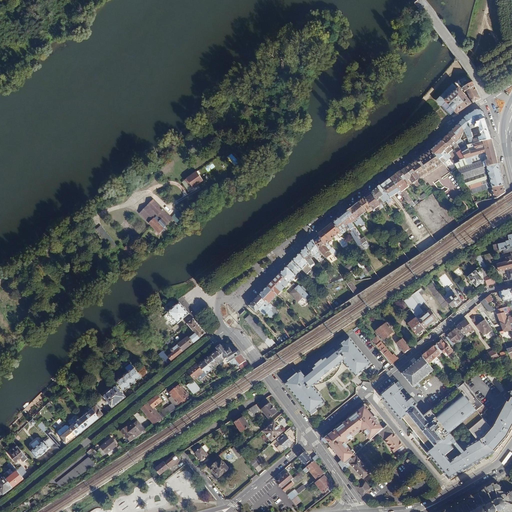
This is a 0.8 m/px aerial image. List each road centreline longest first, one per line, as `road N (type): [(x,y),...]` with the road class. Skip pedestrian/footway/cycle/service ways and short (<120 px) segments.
road 1 (residential): [(488,99),(220,291),(224,330)]
road 2 (residential): [(224,330),(0,510)]
road 3 (residential): [(366,392),(489,290),(511,284)]
road 4 (residential): [(224,330),(312,437)]
road 5 (residential): [(451,494),(366,392)]
